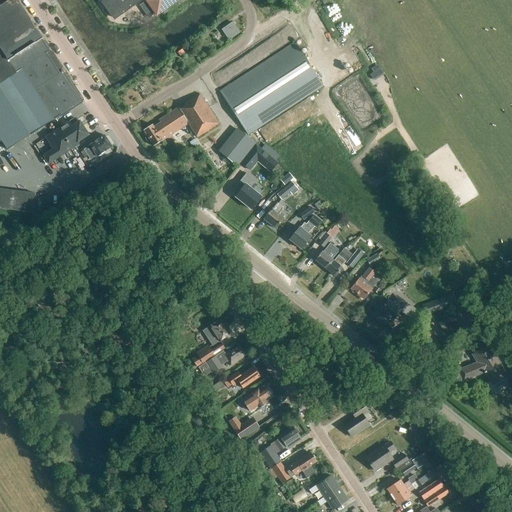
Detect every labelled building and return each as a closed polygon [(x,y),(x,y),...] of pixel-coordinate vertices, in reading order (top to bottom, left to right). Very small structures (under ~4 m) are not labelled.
[(0,0),(0,142),(2,142),(7,150),(28,136),(53,120),(53,121),(60,116),(61,117),(83,103),(62,71),(62,67),(52,53),(49,51),(41,39),(42,37),(37,29),(35,28),(29,20),(30,18),(19,2),(17,1),(16,0),(0,0)] [(114,18),(140,0),(106,0),(103,2),(114,18)] [(145,0),(156,15),(178,0),(145,0)] [(326,0),(337,15),(348,7),(343,0),(326,0)] [(351,35),(361,28),(351,13),(341,20),(351,35)] [(229,40),(239,33),(232,22),(221,30),(229,40)] [(300,24),(225,65),(232,76),(288,46),(294,43),(293,41),(306,34),(300,24)] [(338,32),(335,36),(350,48),(356,41),(352,38),(350,40),(345,35),(344,37),(338,32)] [(382,38),(377,42),(382,48),(387,44),(382,38)] [(248,135),(322,86),(295,43),(220,92),(248,135)] [(197,138),(219,124),(200,94),(184,104),(185,105),(179,109),(178,108),(158,121),(160,123),(153,127),(152,125),(143,130),(154,146),(188,124),(197,138)] [(347,100),(332,106),(344,134),(348,132),(355,148),(365,144),(347,100)] [(88,135),(79,122),(78,122),(76,119),(46,138),(54,149),(44,156),(48,163),(79,144),(77,142),(88,135)] [(282,121),(276,123),(281,132),(287,129),(282,121)] [(90,146),(84,150),(80,152),(84,158),(88,156),(90,160),(96,156),(97,157),(98,156),(100,157),(103,155),(103,152),(112,147),(104,136),(89,145),(90,146)] [(201,136),(196,140),(199,145),(205,141),(201,136)] [(278,163),(256,144),(248,153),(241,162),(250,170),(257,161),(270,172),(278,163)] [(0,164),(2,167),(11,160),(8,156),(0,161),(0,164)] [(250,209),(260,197),(249,188),(256,181),(250,176),(245,172),(238,180),(245,185),(236,197),(250,209)] [(285,185),(293,178),(289,173),(280,180),(285,185)] [(217,191),(223,185),(220,180),(214,184),(217,191)] [(291,182),(290,183),(276,195),(280,200),(288,193),(289,194),(290,193),(292,195),(297,190),(291,182)] [(36,193),(0,188),(0,208),(34,213),(36,193)] [(320,201),(314,204),(318,209),(323,206),(320,201)] [(280,213),(279,215),(277,213),(282,207),(277,203),(272,209),(263,219),(275,229),(283,219),(283,218),(284,216),(280,213)] [(303,220),(314,212),(310,206),(300,215),(303,220)] [(316,228),(322,222),(314,215),(306,225),(304,224),(300,228),(299,227),(289,240),(301,249),(311,237),(307,234),(310,230),(311,230),(314,226),(316,228)] [(324,249),(338,230),(334,227),(332,230),(330,229),(318,244),(324,249)] [(325,269),(332,260),(328,257),(335,248),(330,243),(323,253),(322,252),(322,251),(314,260),(325,269)] [(332,260),(325,269),(335,277),(342,268),(341,267),(341,268),(340,267),(345,261),(346,261),(351,255),(344,249),(338,255),(340,257),(335,263),(332,260)] [(357,250),(345,265),(352,270),(363,256),(357,250)] [(376,254),(371,257),(366,260),(369,266),(380,260),(376,254)] [(360,280),(359,279),(351,289),(363,299),(371,289),(377,282),(371,277),(375,273),(369,268),(362,277),(360,280)] [(388,300),(380,310),(387,316),(386,318),(389,321),(391,319),(392,320),(400,311),(406,316),(412,309),(406,304),(400,299),(396,296),(391,303),(388,300)] [(423,309),(425,315),(444,308),(442,302),(423,309)] [(442,329),(456,323),(453,315),(439,321),(442,329)] [(212,345),(209,348),(207,345),(195,353),(198,358),(193,361),(196,367),(224,349),(219,342),(231,334),(221,319),(214,324),(212,323),(210,325),(210,326),(203,331),(212,345)] [(222,353),(206,364),(211,372),(228,362),(231,366),(243,358),(241,356),(244,354),(239,346),(230,352),(229,350),(223,354),(222,353)] [(488,346),(473,355),(477,363),(460,370),(464,380),(483,372),(484,373),(485,373),(492,384),(506,376),(488,346)] [(228,380),(224,383),(227,388),(232,385),(232,386),(238,382),(242,389),(260,377),(253,367),(240,375),(238,371),(227,379),(228,380)] [(268,390),(267,390),(266,388),(259,392),(258,390),(250,395),(251,396),(244,401),(249,410),(257,405),(259,408),(260,407),(262,407),(264,406),(265,404),(266,403),(264,400),(270,395),(269,394),(270,392),(268,390)] [(368,412),(362,402),(349,410),(354,417),(343,425),(351,437),(369,425),(362,416),(368,412)] [(236,417),(229,422),(241,440),(246,436),(244,433),(240,427),(242,425),(236,417)] [(411,432),(421,425),(416,418),(406,425),(411,432)] [(280,438),(273,442),(274,443),(272,444),(273,446),(275,445),(279,451),(286,446),(287,448),(288,447),(289,447),(291,445),(292,444),(300,439),(293,428),(279,437),(280,438)] [(274,443),(273,442),(269,445),(270,446),(259,453),(269,469),(281,461),(275,453),(279,451),(275,445),(273,446),(272,444),(274,443)] [(390,442),(384,446),(365,458),(374,471),(392,459),(388,453),(394,448),(390,442)] [(280,462),(272,468),(271,468),(271,469),(266,472),(272,480),(277,476),(281,483),(301,470),(307,479),(315,474),(310,465),(315,462),(309,452),(303,456),(303,455),(294,461),(296,462),(289,467),(287,465),(283,468),(280,462)] [(404,454),(392,462),(396,468),(403,464),(408,460),(404,454)] [(412,460),(404,466),(403,464),(396,468),(399,473),(401,471),(404,475),(405,474),(406,475),(416,468),(416,469),(422,465),(422,464),(427,461),(422,454),(412,460)] [(454,479),(461,474),(457,468),(451,473),(454,479)] [(433,471),(420,479),(424,484),(436,476),(433,471)] [(408,478),(410,481),(412,484),(415,482),(419,480),(415,474),(408,478)] [(339,488),(331,476),(317,485),(317,484),(309,490),(311,494),(319,489),(324,497),(325,497),(339,488)] [(408,492),(414,487),(415,489),(418,487),(419,487),(424,484),(420,479),(419,480),(415,482),(412,484),(392,498),(397,505),(411,496),(408,492)] [(419,492),(424,500),(443,486),(439,479),(432,483),(432,484),(419,492)] [(392,498),(412,484),(410,481),(403,485),(400,480),(386,490),(392,498)] [(325,497),(324,497),(317,502),(322,510),(330,505),(333,510),(347,500),(339,488),(325,497)] [(291,498),(296,504),(307,496),(302,490),(291,498)] [(438,501),(437,499),(442,496),(439,491),(423,501),(427,508),(438,501)] [(474,496),(481,507),(485,504),(478,493),(474,496)]
